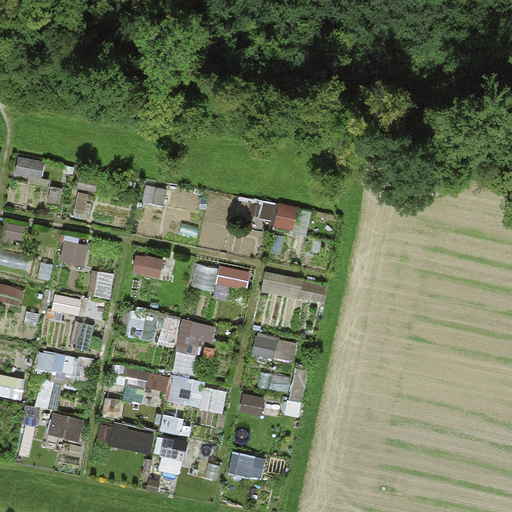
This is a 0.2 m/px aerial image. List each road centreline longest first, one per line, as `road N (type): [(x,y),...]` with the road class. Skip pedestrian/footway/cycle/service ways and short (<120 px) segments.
road 1 (track): [(15,112),(257,170),(511,188)]
road 2 (track): [(156,511),(0,471)]
